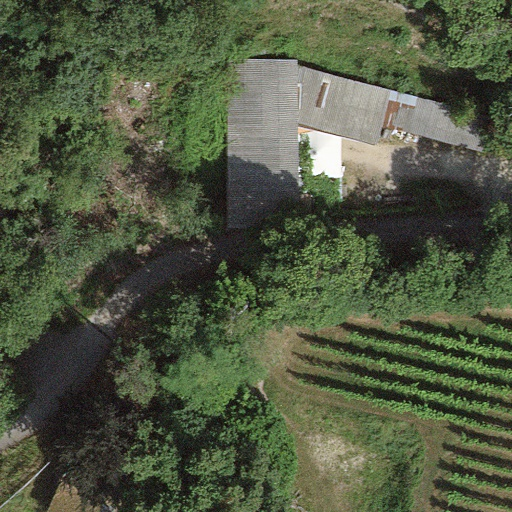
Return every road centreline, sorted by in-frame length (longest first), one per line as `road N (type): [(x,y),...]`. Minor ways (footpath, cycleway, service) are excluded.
road 1 (track): [(0,428),(53,398),(96,333),(146,285),(248,246),(511,205)]
road 2 (track): [(511,54),(391,0)]
